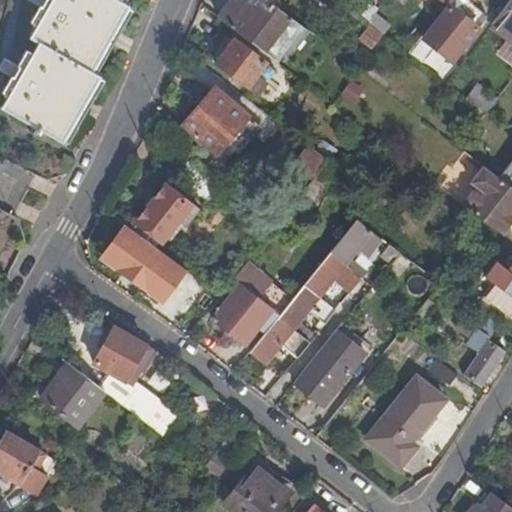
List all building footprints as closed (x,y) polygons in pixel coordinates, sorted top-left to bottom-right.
[(25,49),(16,65),(87,100),(91,93),(101,76),(92,71),(102,54),(119,24),(129,6),(121,1),(121,0),(25,0),(38,7),(29,22),(34,25),(28,36),(36,42),(31,52),(25,49)] [(265,0),(233,0),(219,20),(263,54),(290,19),(265,0)] [(445,0),(445,1),(443,4),(446,7),(421,39),(451,62),(485,17),(468,4),(471,0),(445,0)] [(511,0),(509,0),(491,24),(511,40),(511,0)] [(119,24),(102,54),(105,56),(122,26),(119,24)] [(370,49),(378,38),(366,28),(358,39),(370,49)] [(264,64),(233,40),(215,64),(247,88),(264,64)] [(87,100),(16,65),(2,57),(0,62),(0,70),(10,76),(1,92),(7,95),(2,105),(0,104),(0,103),(0,107),(63,141),(74,124),(87,100)] [(247,117),(214,89),(182,126),(215,154),(247,117)] [(485,115),(492,105),(475,92),(468,102),(485,115)] [(91,93),(87,100),(74,124),(78,126),(95,95),(91,93)] [(306,145),(292,163),(313,179),(327,161),(306,145)] [(220,187),(183,158),(171,174),(207,202),(220,187)] [(343,173),(327,161),(313,179),(311,181),(327,193),(343,173)] [(511,188),(498,177),(483,166),(470,182),(476,187),(461,205),(501,236),(511,222),(511,188)] [(184,227),(198,209),(182,197),(180,199),(163,186),(136,222),(161,242),(165,237),(170,241),(182,225),(184,227)] [(265,333),(250,350),(264,362),(280,344),(292,329),(307,310),(330,329),(342,315),(318,296),(333,278),(356,297),(367,284),(351,271),(356,265),(349,259),(356,249),(367,258),(382,239),(356,219),(292,299),(265,333)] [(141,278),(160,253),(147,243),(146,245),(129,232),(125,237),(124,236),(111,254),(118,259),(115,263),(121,268),(125,264),(141,278)] [(392,261),(399,252),(389,245),(382,254),(392,261)] [(509,317),(511,311),(511,262),(505,271),(495,263),(483,278),(494,286),(485,299),(509,317)] [(232,281),(236,284),(249,266),(246,263),(232,281)] [(372,278),(356,265),(351,271),(367,284),(372,278)] [(258,328),(265,333),(292,299),(249,266),(236,284),(210,318),(245,345),(258,328)] [(123,291),(129,283),(107,267),(101,274),(123,291)] [(340,324),(294,383),(322,406),(369,347),(340,324)] [(155,351),(111,326),(91,363),(135,387),(155,351)] [(292,329),(280,344),(303,363),(316,347),(292,329)] [(494,330),(487,340),(499,349),(506,339),(494,330)] [(499,349),(487,340),(463,375),(480,386),(504,352),(499,349)] [(435,359),(427,369),(450,385),(457,375),(435,359)] [(104,391),(68,364),(41,399),(77,427),(104,391)] [(409,442),(443,399),(414,377),(365,439),(399,466),(414,446),(409,442)] [(124,407),(145,423),(162,403),(141,386),(124,407)] [(160,434),(176,414),(162,403),(145,423),(160,434)] [(0,442),(0,468),(20,481),(38,491),(55,461),(5,433),(0,442)] [(233,511),(272,511),(284,497),(267,484),(272,478),(255,464),(223,504),(233,511)] [(289,492),(300,478),(283,464),(272,478),(289,492)] [(38,491),(20,481),(18,484),(36,495),(38,491)] [(486,511),(511,511),(511,508),(490,492),(479,506),(486,511)]
